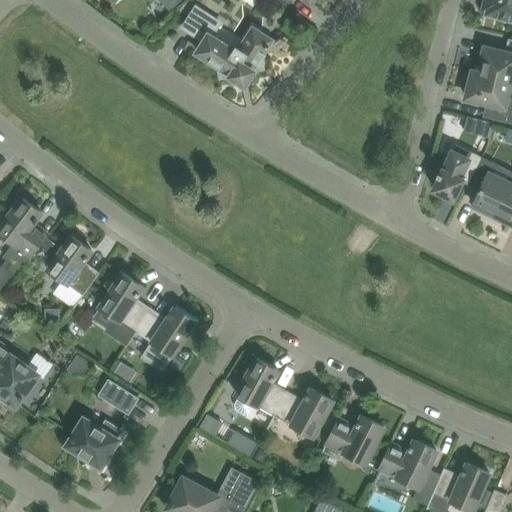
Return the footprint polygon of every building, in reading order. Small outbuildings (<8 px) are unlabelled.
[(511,19),(511,0),(486,0),(486,5),(488,9),(487,13),(511,19)] [(271,40),(254,28),(240,49),(237,47),(235,50),(211,35),(219,22),(197,7),(185,26),(205,40),(198,51),(218,65),(221,77),(231,75),(238,80),(245,84),(254,70),(264,68),(261,55),(267,47),(268,48),(270,45),(268,44),(271,40)] [(511,39),(510,39),(507,52),(485,47),(484,53),(480,52),(475,71),(475,72),(511,80),(511,39)] [(511,81),(511,80),(475,72),(475,71),(473,71),(472,76),(470,75),(466,90),(468,91),(467,97),(488,102),(485,115),(511,121),(511,98),(508,98),(511,81)] [(490,137),(494,122),(468,116),(465,131),(490,137)] [(462,181),(469,184),(471,180),(482,157),(472,152),(468,158),(453,151),(442,172),(439,171),(437,174),(441,176),(435,188),(439,190),(437,193),(449,199),(450,196),(454,198),(462,181)] [(511,171),(482,157),(471,180),(482,186),(473,204),(480,207),(478,210),(493,217),(510,183),(511,179),(511,171)] [(511,183),(510,183),(493,217),(508,224),(509,221),(511,222),(511,183)] [(18,276),(49,234),(47,235),(33,224),(35,220),(37,221),(39,218),(38,217),(42,211),(23,197),(0,227),(0,231),(14,242),(4,256),(12,262),(8,268),(18,276)] [(84,294),(100,272),(99,271),(98,273),(83,262),(86,258),(87,259),(89,256),(88,255),(92,249),(73,235),(48,269),(84,294)] [(138,329),(151,309),(135,298),(137,294),(138,295),(141,292),(140,291),(143,285),(123,272),(100,307),(115,317),(108,328),(106,330),(128,344),(138,329)] [(163,369),(196,320),(176,307),(172,313),(171,312),(169,315),(170,316),(167,320),(151,309),(138,329),(152,338),(150,341),(151,341),(142,355),(163,369)] [(17,405),(39,374),(25,364),(27,362),(0,342),(0,396),(7,402),(12,401),(17,405)] [(278,369),(257,358),(237,394),(240,396),(236,403),(236,406),(238,409),(245,413),(248,413),(251,411),(255,404),(275,415),(288,392),(271,383),(273,379),(274,379),(276,376),(275,375),(278,369)] [(138,398),(121,387),(108,379),(100,393),(129,412),(138,398)] [(305,402),(288,392),(275,415),(313,436),(333,399),(312,388),(309,394),(308,393),(306,397),(307,397),(305,402)] [(340,419),(339,418),(327,443),(366,463),(384,426),(363,415),(360,421),(359,421),(357,424),(358,425),(356,429),(339,420),(340,419)] [(121,430),(107,420),(102,428),(85,417),(68,445),(72,447),(73,451),(79,456),(84,455),(102,466),(119,439),(116,437),(121,430)] [(428,468),(437,450),(415,439),(412,446),(411,445),(409,449),(411,449),(409,453),(392,445),(393,444),(392,443),(380,468),(381,469),(375,483),(406,490),(409,482),(433,494),(433,493),(441,475),(428,468)] [(482,490),(490,472),(468,462),(465,469),(464,468),(462,472),(463,472),(462,477),(445,469),(446,468),(445,467),(441,475),(433,493),(474,510),(482,490)] [(243,510),(259,482),(242,473),(232,493),(222,488),(218,496),(184,477),(178,488),(173,488),(168,490),(166,495),(167,500),(170,504),(168,507),(176,511),(210,511),(214,506),(225,511),(230,503),(243,510)] [(496,489),(485,511),(500,511),(508,495),(496,489)] [(340,511),(342,508),(323,498),(316,511),(340,511)]
